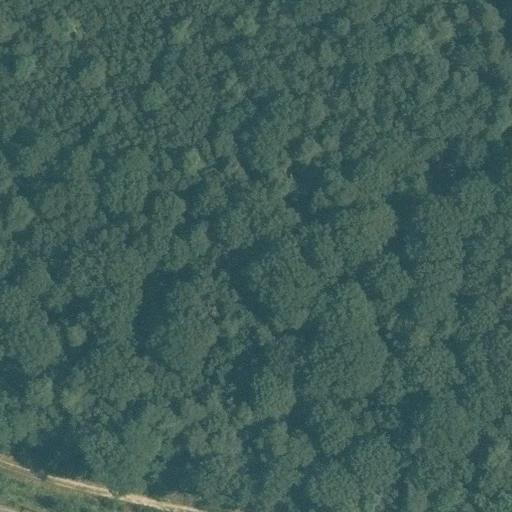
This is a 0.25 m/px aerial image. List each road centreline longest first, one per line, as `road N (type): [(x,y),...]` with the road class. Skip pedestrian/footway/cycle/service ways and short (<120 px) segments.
road 1 (track): [(0,463),(186,511)]
road 2 (unknown): [(459,182),(452,0)]
